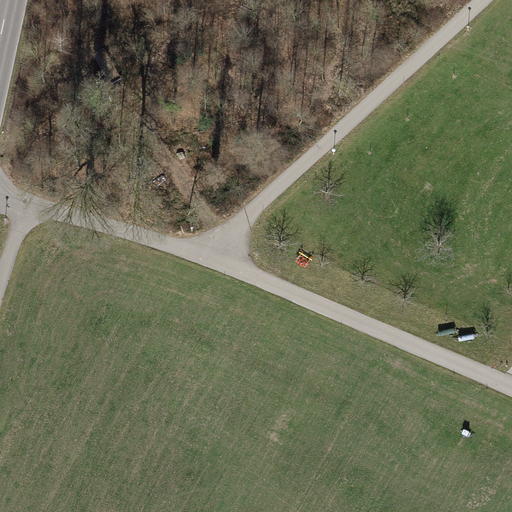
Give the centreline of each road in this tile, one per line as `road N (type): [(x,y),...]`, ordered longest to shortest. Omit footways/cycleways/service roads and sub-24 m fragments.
road 1 (track): [(202,256),(483,0)]
road 2 (track): [(202,256),(511,384)]
road 3 (track): [(0,194),(202,256)]
